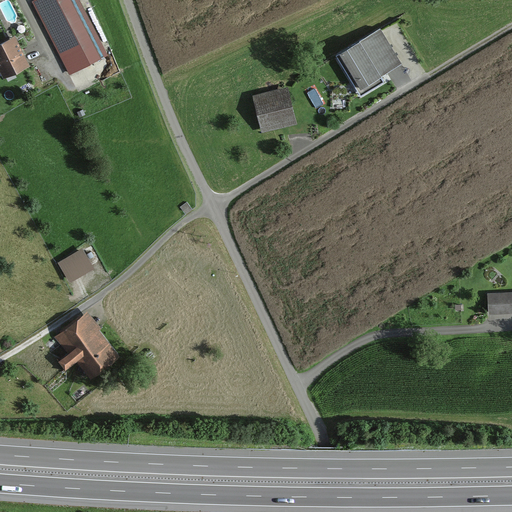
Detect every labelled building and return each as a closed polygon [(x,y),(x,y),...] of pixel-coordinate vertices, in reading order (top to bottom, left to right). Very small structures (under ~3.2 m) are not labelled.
[(80,0),(32,0),(69,74),(108,54),(80,0)] [(402,65),(380,29),(339,55),(361,90),(402,65)] [(15,36),(0,43),(0,67),(5,78),(30,65),(15,36)] [(289,88),(257,94),(264,132),(297,125),(289,88)] [(317,107),(324,104),(318,89),(310,92),(317,107)] [(82,248),(58,262),(70,283),(94,269),(82,248)] [(511,294),(488,295),(489,315),(511,314),(511,294)] [(87,311),(58,335),(71,350),(59,359),(66,368),(78,358),(91,375),(120,351),(87,311)]
